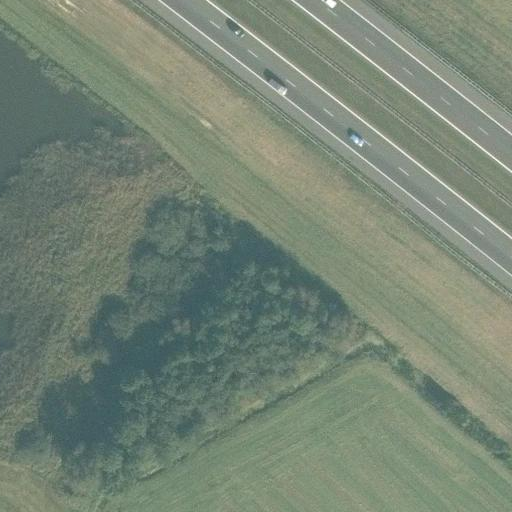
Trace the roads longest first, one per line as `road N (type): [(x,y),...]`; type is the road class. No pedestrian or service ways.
road 1 (motorway): [(177,0),(511,260)]
road 2 (motorway): [(511,158),(312,0)]
